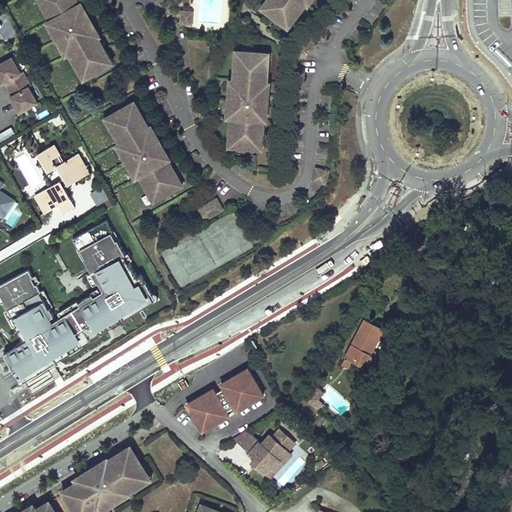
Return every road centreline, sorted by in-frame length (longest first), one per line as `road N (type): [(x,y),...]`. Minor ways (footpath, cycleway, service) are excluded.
road 1 (residential): [(124,0),(205,149),(254,191),(284,194),(300,182),(318,74)]
road 2 (secondary): [(127,377),(322,261)]
road 3 (residential): [(0,503),(148,411)]
road 4 (secondary): [(322,261),(441,179)]
road 5 (secondary): [(383,148),(376,199),(322,261)]
